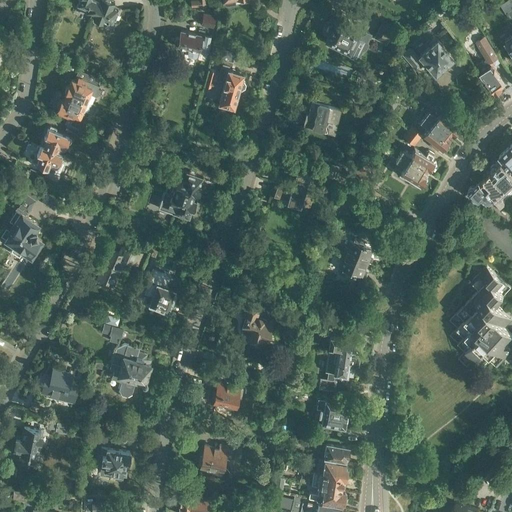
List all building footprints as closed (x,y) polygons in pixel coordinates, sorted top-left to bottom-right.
[(85,11),(94,15),(95,15),(99,2),(93,0),(79,0),(78,3),(87,7),(85,11)] [(95,15),(94,15),(94,17),(102,20),(103,18),(112,22),(113,19),(115,19),(118,13),(116,12),(117,8),(112,6),(114,1),(112,0),(93,0),(99,2),(95,15)] [(202,0),(192,0),(190,0),(191,7),(196,6),(197,9),(203,8),(202,0)] [(202,24),(214,27),(216,16),(205,13),(202,24)] [(329,33),(325,40),(341,48),(340,51),(341,54),(346,56),(348,55),(358,60),(363,50),(366,49),(368,44),(367,41),(371,33),(337,17),(333,24),(332,23),(329,24),(327,29),(328,32),(329,33)] [(375,37),(387,44),(394,29),(382,23),(375,37)] [(176,38),(175,42),(176,45),(178,45),(178,46),(190,48),(189,53),(189,55),(190,56),(194,57),(196,57),(197,55),(198,50),(199,50),(200,44),(202,44),(201,51),(207,52),(211,34),(204,33),(204,38),(202,37),(203,29),(199,28),(198,33),(181,30),(180,37),(178,37),(176,38)] [(476,42),(489,62),(499,56),(485,35),(476,42)] [(431,37),(426,41),(429,44),(418,54),(410,46),(402,54),(416,70),(426,61),(435,72),(453,56),(436,38),(433,40),(431,37)] [(483,60),(476,65),(481,72),(496,90),(499,90),(502,87),(503,85),(502,83),(506,80),(499,72),(500,71),(493,62),(487,66),(483,60)] [(219,102),(222,103),(221,106),(230,108),(230,105),(234,106),(234,104),(236,103),(237,99),(236,97),(239,88),(241,89),(244,87),(245,83),(244,80),(241,79),(243,73),(240,72),(240,71),(237,70),(237,71),(228,69),(229,66),(223,64),(222,67),(221,67),(219,72),(215,70),(216,70),(209,68),(204,84),(211,86),(213,79),(222,82),(223,77),(225,78),(219,102)] [(65,92),(92,103),(95,94),(96,95),(98,94),(101,88),(100,85),(96,84),(99,78),(79,69),(76,74),(78,75),(76,79),(71,77),(65,92)] [(61,98),(57,109),(59,109),(59,111),(63,113),(68,115),(64,123),(67,124),(81,130),(83,123),(81,122),(85,110),(88,112),(92,103),(65,92),(62,99),(61,98)] [(452,107),(442,99),(438,104),(449,112),(452,107)] [(304,125),(336,133),(341,111),(311,103),(309,114),(307,114),(304,125)] [(424,115),(449,133),(451,130),(452,131),(453,129),(455,129),(457,127),(457,125),(458,123),(457,123),(460,119),(454,114),(452,116),(442,109),(437,115),(429,109),(424,115)] [(419,116),(417,118),(428,127),(423,133),(433,141),(431,143),(437,148),(441,144),(442,145),(443,143),(445,143),(447,141),(446,139),(447,137),(447,136),(449,133),(424,115),(422,112),(419,116)] [(67,124),(64,130),(80,136),(82,130),(80,130),(81,130),(67,124)] [(407,129),(419,138),(423,133),(411,124),(407,129)] [(48,125),(40,143),(66,154),(62,152),(66,143),(68,144),(71,142),(72,141),(72,140),(71,136),(66,134),(66,133),(48,125)] [(419,138),(407,129),(403,136),(414,145),(419,138)] [(66,154),(40,143),(37,152),(40,153),(37,162),(41,164),(40,166),(47,169),(45,174),(58,180),(60,174),(54,171),(58,161),(63,163),(66,154)] [(511,145),(511,144),(499,155),(511,168),(511,145)] [(143,155),(159,160),(162,151),(146,145),(143,155)] [(399,154),(425,169),(427,166),(428,167),(428,166),(432,165),(434,162),(433,159),(433,158),(432,158),(434,155),(434,153),(429,150),(427,150),(426,153),(414,146),(413,148),(414,149),(411,154),(402,148),(399,154)] [(425,169),(399,154),(395,160),(397,160),(394,164),(395,167),(400,170),(399,172),(411,178),(410,181),(410,182),(415,185),(417,184),(418,181),(419,181),(420,181),(423,180),(425,177),(424,174),(424,173),(423,173),(425,169)] [(490,171),(508,189),(511,184),(511,171),(502,160),(498,164),(494,164),(491,167),(491,170),(490,171)] [(356,171),(366,181),(369,178),(370,179),(377,173),(365,161),(356,171)] [(166,185),(165,189),(196,199),(202,184),(201,184),(203,176),(184,170),(180,168),(177,177),(169,174),(165,184),(166,185)] [(274,196),(310,207),(315,191),(306,189),(310,175),(297,171),(292,187),(278,182),(274,196)] [(480,181),(493,195),(502,205),(506,200),(505,200),(511,193),(508,189),(490,171),(488,171),(486,174),(486,175),(480,181)] [(473,186),(469,189),(470,193),(472,195),(471,197),(485,203),(490,205),(496,199),(493,195),(480,181),(475,187),(473,186)] [(131,189),(127,201),(133,202),(137,190),(131,189)] [(164,189),(158,207),(172,212),(190,217),(192,210),(193,210),(196,199),(165,189),(164,189)] [(4,224),(0,230),(0,234),(4,237),(14,244),(10,250),(19,256),(23,249),(31,255),(42,238),(38,236),(36,227),(39,223),(25,214),(27,212),(28,212),(36,200),(22,190),(14,203),(18,206),(16,208),(13,212),(9,219),(12,221),(8,227),(4,224)] [(343,252),(367,261),(373,246),(364,243),(365,241),(355,237),(353,240),(350,239),(347,246),(345,245),(343,252)] [(137,265),(142,254),(122,245),(119,252),(110,248),(97,278),(113,285),(113,284),(116,278),(116,277),(118,278),(121,270),(120,269),(124,259),(137,265)] [(367,261),(343,252),(340,259),(342,260),(339,267),(343,268),(341,272),(352,276),(353,273),(362,276),(367,261)] [(459,344),(483,367),(490,359),(498,366),(511,351),(511,347),(506,342),(511,335),(511,333),(500,323),(508,315),(497,304),(505,296),(497,289),(504,281),(487,266),(472,282),(480,289),(457,313),(465,320),(458,328),(466,336),(459,344)] [(149,281),(145,293),(153,295),(150,304),(151,304),(150,307),(158,310),(159,307),(168,310),(172,300),(174,294),(175,289),(166,286),(170,273),(153,267),(148,280),(149,281)] [(245,336),(265,343),(273,322),(258,316),(261,306),(248,302),(245,311),(248,312),(242,329),(247,331),(245,336)] [(111,334),(109,340),(117,342),(119,337),(121,337),(123,328),(105,323),(102,331),(110,333),(110,334),(111,334)] [(345,361),(355,363),(358,361),(359,354),(356,351),(355,351),(356,347),(352,346),(353,339),(339,337),(330,336),(328,348),(332,349),(338,350),(338,349),(347,350),(345,361)] [(117,346),(112,361),(152,373),(150,372),(153,362),(151,361),(152,359),(146,357),(147,353),(139,351),(140,347),(125,342),(117,346)] [(320,376),(318,387),(335,390),(337,379),(334,378),(335,372),(353,375),(355,363),(345,361),(347,350),(338,349),(338,350),(332,349),(328,348),(325,371),(328,371),(327,378),(320,376)] [(152,373),(112,361),(110,368),(114,370),(111,378),(122,381),(120,389),(122,393),(127,395),(132,392),(136,378),(142,380),(142,381),(143,383),(145,383),(147,382),(150,373),(152,374),(152,373)] [(57,397),(71,400),(72,399),(75,400),(78,385),(70,382),(72,375),(70,374),(71,371),(53,367),(50,378),(48,377),(47,378),(46,379),(46,380),(45,384),(44,383),(42,390),(58,394),(57,397)] [(237,405),(242,380),(233,378),(233,383),(218,380),(216,391),(214,391),(212,399),(214,400),(216,400),(215,403),(234,407),(234,404),(237,405)] [(29,408),(40,414),(45,402),(34,397),(29,408)] [(321,422),(345,426),(349,402),(325,398),(325,399),(318,397),(318,398),(317,399),(316,406),(317,406),(316,407),(320,408),(319,412),(317,412),(315,421),(321,422)] [(133,422),(147,425),(149,416),(135,413),(133,422)] [(48,419),(47,427),(56,428),(55,431),(65,433),(67,423),(48,419)] [(21,454),(36,457),(38,448),(37,448),(38,443),(41,443),(43,435),(41,434),(42,428),(24,425),(21,439),(16,438),(14,448),(22,450),(21,454)] [(92,431),(90,440),(102,442),(103,432),(92,431)] [(324,454),(347,458),(348,453),(347,453),(348,444),(326,440),(324,454)] [(200,464),(223,469),(229,444),(220,442),(219,447),(205,444),(202,456),(200,455),(199,462),(201,463),(200,464)] [(105,459),(103,474),(123,476),(123,471),(126,471),(127,460),(129,460),(129,458),(131,457),(132,453),(130,452),(130,450),(101,446),(100,459),(105,459)] [(317,470),(345,475),(345,473),(347,472),(348,469),(346,467),(347,461),(319,456),(317,470)] [(313,470),(311,484),(345,489),(343,488),(343,484),(345,485),(346,483),(347,477),(346,475),(345,475),(317,470),(313,470)] [(345,489),(314,484),(314,485),(318,486),(317,492),(310,490),(308,497),(316,499),(343,503),(343,498),(343,497),(345,496),(346,492),(344,490),(345,489)] [(13,499),(25,500),(26,489),(14,488),(13,499)] [(192,511),(202,511),(205,511),(215,511),(217,501),(210,500),(211,499),(181,495),(180,505),(179,511),(191,511),(192,510),(193,510),(192,511)] [(278,495),(275,505),(291,509),(290,511),(293,511),(340,511),(342,506),(318,501),(294,495),(293,499),(278,495)] [(87,500),(85,501),(86,511),(103,511),(107,511),(107,500),(92,500),(92,498),(87,498),(87,500)] [(452,511),(477,511),(478,510),(456,502),(452,511)]
